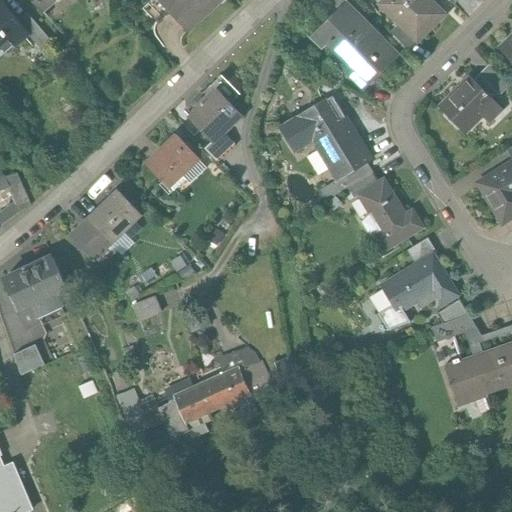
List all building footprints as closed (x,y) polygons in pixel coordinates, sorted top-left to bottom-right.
[(32,0),(45,15),(62,0),(32,0)] [(151,0),(148,3),(149,4),(144,9),(155,21),(167,9),(189,32),(222,0),(151,0)] [(322,0),(320,2),(334,17),(347,6),(349,8),(357,0),(322,0)] [(444,15),(429,0),(392,0),(384,9),(400,25),(417,42),(444,15)] [(1,5),(0,5),(0,55),(25,35),(26,34),(17,24),(1,5)] [(334,17),(317,33),(326,43),(355,15),(349,8),(347,6),(334,17)] [(393,55),(355,15),(326,43),(348,65),(344,69),(359,85),(368,77),(369,78),(393,55)] [(53,48),(27,16),(17,24),(26,34),(25,35),(43,56),(53,48)] [(417,42),(400,25),(391,33),(408,51),(417,42)] [(511,38),(500,50),(511,62),(511,38)] [(509,87),(489,66),(479,76),(499,97),(509,87)] [(497,105),(471,78),(440,108),(465,134),(484,116),(485,117),(497,105)] [(216,93),(191,118),(213,141),(214,142),(224,133),(240,117),(216,93)] [(338,121),(326,100),(281,128),(295,150),(318,136),(323,146),(319,148),(338,179),(345,175),(368,161),(371,159),(345,116),(338,121)] [(224,133),(214,142),(213,141),(205,149),(217,162),(235,144),(224,133)] [(199,159),(177,136),(149,165),(171,187),(199,159)] [(368,161),(345,175),(351,185),(374,171),(368,161)] [(511,162),(480,182),(496,209),(498,208),(505,221),(511,216),(511,162)] [(351,185),(350,186),(356,197),(361,194),(381,182),(374,171),(351,185)] [(18,204),(0,216),(0,226),(1,228),(32,206),(17,174),(5,178),(18,204)] [(409,219),(385,179),(381,182),(361,194),(382,230),(372,236),(381,252),(423,227),(416,214),(409,219)] [(119,192),(90,220),(113,243),(141,216),(119,192)] [(113,243),(90,220),(71,238),(94,261),(113,243)] [(427,240),(407,252),(415,265),(432,255),(435,253),(427,240)] [(415,265),(383,285),(399,312),(417,301),(421,308),(439,297),(443,303),(456,295),(432,255),(415,265)] [(53,257),(31,267),(29,265),(3,277),(27,327),(42,320),(40,316),(63,305),(67,314),(77,309),(53,257)] [(156,297),(134,306),(140,320),(161,311),(156,297)] [(461,302),(439,315),(444,322),(460,317),(468,314),(461,302)] [(444,322),(433,326),(438,342),(465,332),(460,317),(444,322)] [(511,342),(446,365),(459,403),(511,384),(511,342)] [(35,345),(15,355),(22,376),(45,365),(35,345)] [(263,362),(252,367),(252,366),(242,370),(249,387),(259,382),(263,391),(274,386),(263,362)] [(284,363),(278,365),(280,370),(276,371),(282,384),(290,380),(284,363)] [(241,367),(201,384),(208,400),(220,394),(225,407),(253,395),(249,387),(242,370),(241,367)] [(191,380),(174,387),(178,394),(194,387),(191,380)] [(178,394),(175,395),(177,401),(168,405),(168,406),(169,409),(163,411),(174,436),(192,428),(190,423),(225,407),(220,394),(208,400),(201,384),(194,387),(178,394)] [(175,395),(160,402),(163,409),(168,406),(168,405),(177,401),(175,395)] [(146,438),(135,414),(127,417),(132,427),(131,430),(137,442),(146,438)] [(0,511),(31,511),(34,511),(16,467),(9,470),(5,459),(0,460),(0,511)]
